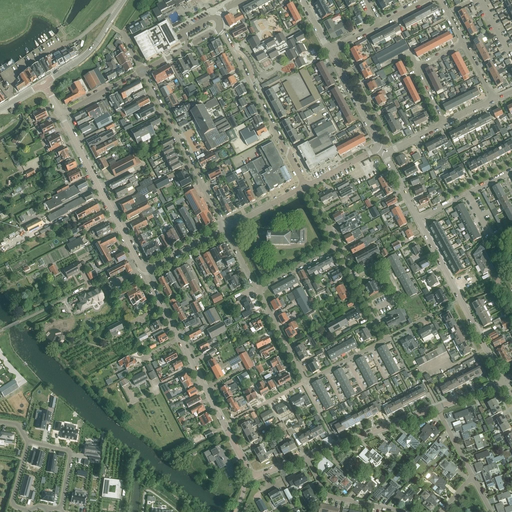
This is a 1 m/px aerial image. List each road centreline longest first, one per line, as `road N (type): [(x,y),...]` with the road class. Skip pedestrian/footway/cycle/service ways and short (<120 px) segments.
road 1 (residential): [(252,477),(143,268)]
road 2 (residential): [(502,382),(417,219)]
road 3 (residential): [(220,27),(304,187)]
road 4 (residential): [(225,229),(142,71)]
road 5 (residential): [(143,268),(60,114)]
road 6 (unclassified): [(307,458),(437,408)]
